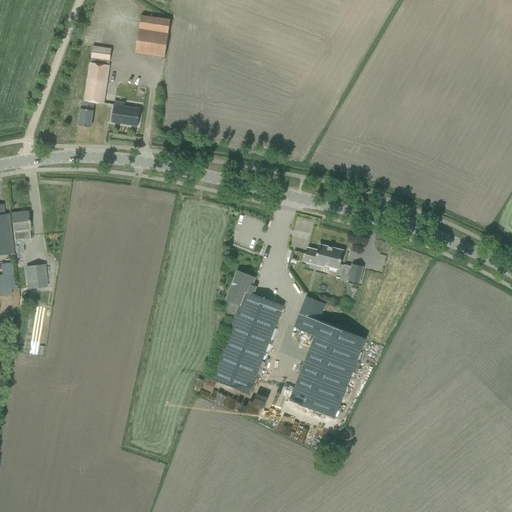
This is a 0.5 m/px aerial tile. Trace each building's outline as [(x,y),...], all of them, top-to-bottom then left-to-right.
[(135,53),(165,57),(168,34),(170,20),(141,16),(139,29),(138,29),(135,53)] [(103,105),(109,67),(112,49),(93,46),(91,57),(84,101),(83,109),(81,109),(78,126),(90,128),(93,111),(92,111),(93,103),(103,105)] [(127,124),(127,125),(137,127),(140,110),(114,106),(111,123),(120,124),(120,123),(127,124)] [(0,255),(13,254),(10,233),(11,233),(10,224),(9,214),(4,215),(3,205),(0,205),(0,255)] [(23,239),(23,241),(31,239),(27,212),(11,214),(12,224),(13,230),(13,232),(14,240),(23,239)] [(323,265),(338,269),(343,251),(319,245),(318,251),(307,249),(304,262),(322,267),(323,265)] [(48,288),(45,265),(25,267),(28,290),(48,288)] [(351,269),(347,282),(357,284),(361,269),(362,267),(352,265),(351,269)] [(249,394),(283,306),(254,295),(257,287),(252,286),(255,278),(251,277),(250,276),(250,275),(247,273),(243,273),(242,273),(237,271),(226,301),(229,302),(226,310),(226,311),(227,313),(228,314),(235,317),(210,379),(249,394)] [(366,336),(320,320),(325,304),(306,297),(297,321),(315,328),(287,406),(335,423),(366,336)]
